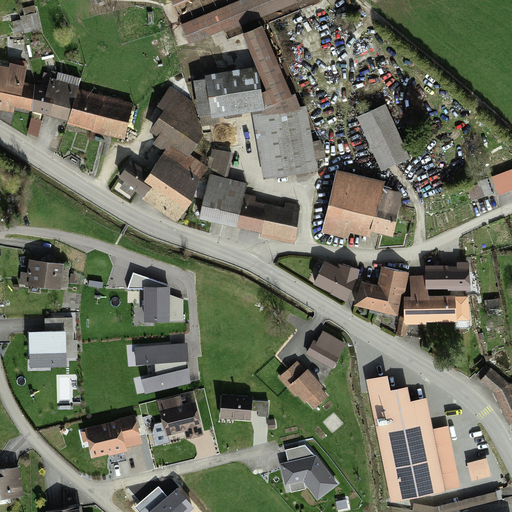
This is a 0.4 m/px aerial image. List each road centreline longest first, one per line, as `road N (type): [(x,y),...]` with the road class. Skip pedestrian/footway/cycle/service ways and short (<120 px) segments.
road 1 (tertiary): [(248,264),(463,395),(511,463)]
road 2 (tertiary): [(0,134),(146,225),(248,264)]
road 3 (residential): [(248,264),(269,251),(409,254),(511,210)]
road 4 (residential): [(0,228),(77,238),(185,276),(196,352)]
road 5 (track): [(352,0),(511,137)]
road 6 (residential): [(89,490),(272,446)]
road 7 (residential): [(89,490),(26,431),(0,383)]
